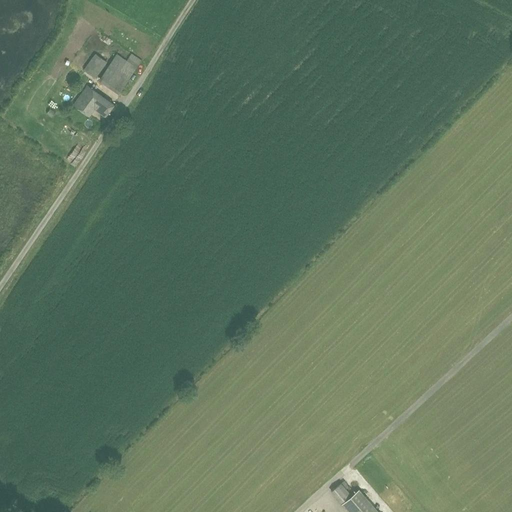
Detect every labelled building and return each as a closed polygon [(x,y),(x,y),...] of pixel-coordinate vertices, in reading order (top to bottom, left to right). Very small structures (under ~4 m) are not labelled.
[(95,54),(84,70),(95,78),(107,62),(95,54)] [(119,94),(136,67),(141,60),(131,54),(127,61),(116,54),(99,80),(119,94)] [(87,86),(73,105),(89,117),(94,110),(105,118),(114,105),(87,86)] [(54,116),(58,112),(52,107),(48,111),(54,116)] [(377,511),(364,496),(358,489),(351,495),(341,483),(331,491),(350,511),(377,511)]
